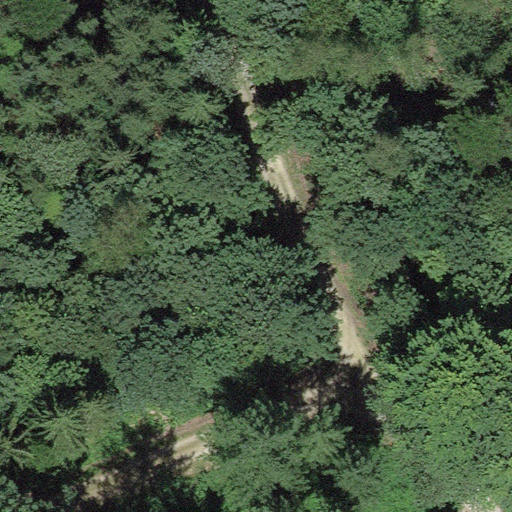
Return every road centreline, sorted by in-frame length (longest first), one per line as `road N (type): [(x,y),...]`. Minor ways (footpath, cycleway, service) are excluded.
road 1 (track): [(203,0),(311,292),(511,500)]
road 2 (track): [(0,435),(311,292)]
